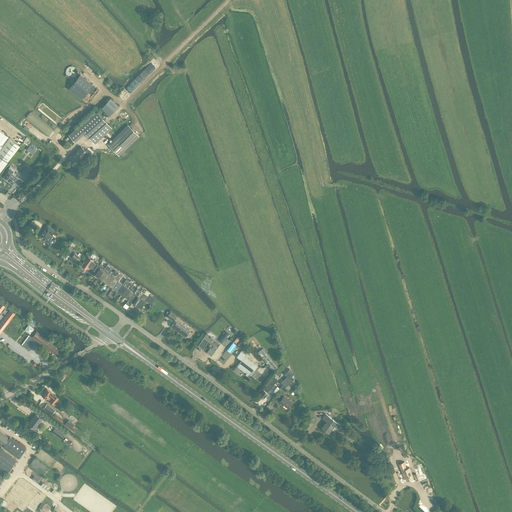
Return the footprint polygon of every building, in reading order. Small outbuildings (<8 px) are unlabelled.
[(69,88),(68,89),(78,96),(81,99),(93,84),(80,74),(69,88)] [(101,108),(104,112),(109,116),(115,109),(119,106),(111,98),(101,108)] [(119,156),(129,147),(139,136),(128,125),(108,144),(119,156)] [(79,126),(69,135),(74,141),(84,132),(79,126)] [(0,129),(0,149),(9,138),(7,136),(0,129)] [(0,171),(20,146),(9,138),(0,149),(0,171)] [(93,141),(85,146),(87,148),(86,149),(91,153),(98,146),(93,141)] [(68,160),(75,166),(81,160),(85,162),(87,160),(84,157),(88,152),(81,146),(68,160)] [(27,165),(24,170),(30,174),(33,170),(27,165)] [(7,172),(4,176),(7,179),(9,181),(12,183),(13,182),(14,183),(17,179),(16,179),(17,177),(12,173),(13,171),(9,168),(6,171),(7,172)] [(40,236),(48,243),(53,237),(50,234),(54,230),(48,224),(44,229),(45,230),(40,236)] [(73,248),(72,247),(74,243),(75,241),(73,240),(72,241),(72,242),(70,245),(69,245),(65,251),(69,254),(73,248)] [(81,257),(75,252),(71,257),(78,261),(81,257)] [(87,258),(81,265),(86,268),(88,265),(89,266),(92,261),(93,260),(88,256),(87,258)] [(97,262),(92,269),(94,271),(102,260),(100,259),(98,261),(97,262)] [(100,264),(95,271),(96,272),(95,274),(98,277),(105,268),(100,264)] [(105,268),(98,277),(102,279),(110,268),(111,268),(111,267),(107,265),(105,268)] [(110,268),(102,279),(102,280),(106,282),(113,272),(111,271),(112,269),(112,268),(111,267),(111,268),(110,268)] [(113,272),(106,282),(109,285),(118,273),(115,270),(113,272)] [(118,273),(109,285),(113,288),(120,278),(122,276),(118,273)] [(120,278),(113,288),(117,290),(122,283),(125,279),(124,278),(122,280),(120,278)] [(118,291),(121,294),(130,282),(126,279),(118,291)] [(130,282),(121,294),(125,296),(131,288),(133,285),(130,282)] [(131,288),(125,296),(129,299),(135,291),(131,288)] [(135,291),(129,299),(132,302),(140,291),(137,288),(135,291)] [(140,291),(132,302),(136,304),(144,293),(140,291)] [(144,293),(136,304),(140,307),(148,296),(144,293)] [(149,295),(146,301),(151,304),(155,299),(150,295),(149,295)] [(0,329),(13,312),(10,310),(0,323),(0,329)] [(171,327),(182,334),(185,337),(190,331),(176,321),(176,320),(174,319),(176,316),(171,312),(167,317),(173,321),(173,320),(175,322),(171,327)] [(29,324),(25,330),(30,334),(34,329),(29,324)] [(31,336),(23,346),(28,349),(36,339),(56,355),(61,348),(37,330),(32,337),(31,336)] [(226,332),(219,340),(221,343),(229,334),(226,332)] [(211,347),(207,353),(211,356),(215,351),(215,350),(220,344),(212,338),(212,337),(210,336),(210,337),(207,334),(202,341),(201,341),(198,346),(203,350),(209,342),(214,345),(212,348),(211,347)] [(263,349),(258,353),(273,371),(278,367),(263,349)] [(249,356),(242,350),(237,357),(241,360),(237,366),(246,373),(246,374),(248,375),(253,369),(254,371),(258,366),(247,358),(249,356)] [(283,385),(287,389),(289,391),(296,385),(290,374),(281,383),(283,385)] [(263,390),(259,396),(263,399),(270,389),(277,380),(272,376),(266,385),(262,389),(263,390)] [(283,395),(287,389),(283,385),(278,391),(283,395)] [(48,396),(51,398),(49,401),(54,405),(59,398),(54,395),(51,393),(51,392),(46,388),(41,395),(46,399),(48,396)] [(284,396),(282,397),(279,395),(275,401),(280,405),(281,403),(288,408),(293,402),(284,396)] [(47,404),(43,408),(43,409),(51,415),(55,410),(47,404)] [(42,419),(36,414),(31,421),(30,421),(28,424),(35,429),(42,419)] [(322,428),(331,436),(335,431),(334,431),(337,428),(340,430),(343,427),(325,414),(322,418),(327,422),(322,428)] [(65,425),(71,430),(75,424),(68,420),(65,425)] [(52,432),(56,435),(62,439),(65,435),(55,428),(52,432)] [(0,442),(3,445),(9,438),(0,431),(0,442)] [(10,437),(3,447),(19,458),(26,449),(10,437)] [(0,469),(7,474),(17,461),(0,448),(0,469)] [(46,467),(34,458),(29,465),(41,473),(46,467)] [(399,464),(399,465),(404,477),(405,476),(406,481),(414,478),(410,467),(407,468),(405,462),(399,464)] [(413,467),(420,483),(428,480),(426,475),(422,464),(413,467)]
